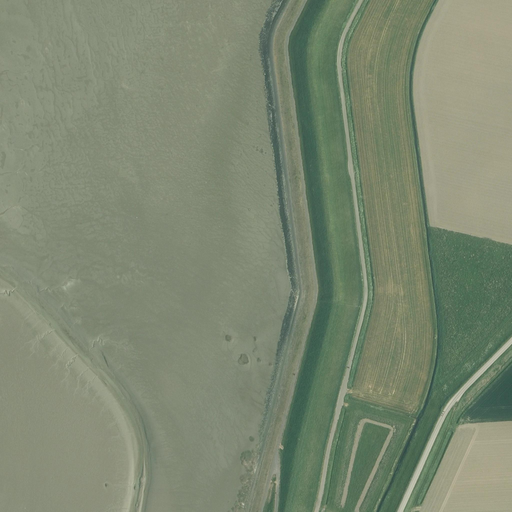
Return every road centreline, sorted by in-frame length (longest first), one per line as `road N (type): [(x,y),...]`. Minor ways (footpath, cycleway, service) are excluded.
road 1 (tertiary): [(316,511),(365,299),(338,63),(361,0)]
road 2 (unclassified): [(397,511),(448,400),(511,337)]
